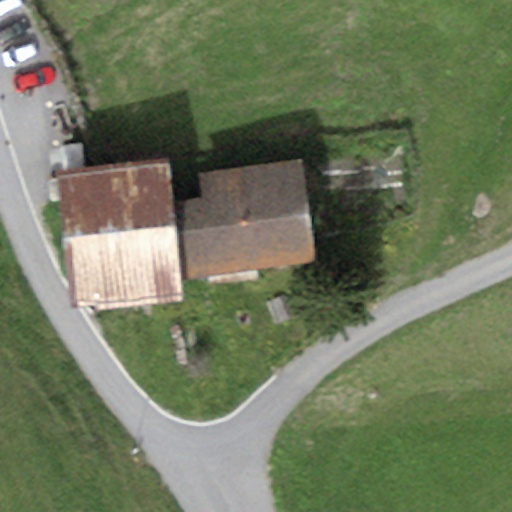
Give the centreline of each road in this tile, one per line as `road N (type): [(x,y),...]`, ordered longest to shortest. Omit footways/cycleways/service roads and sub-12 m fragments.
road 1 (unclassified): [(511,261),(387,315),(199,469),(48,317),(0,170)]
road 2 (track): [(387,315),(511,102)]
